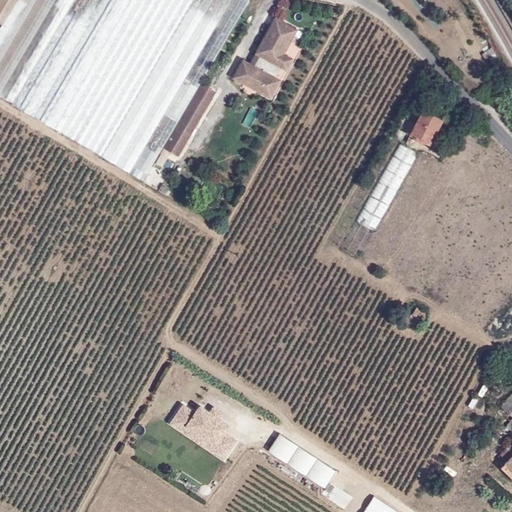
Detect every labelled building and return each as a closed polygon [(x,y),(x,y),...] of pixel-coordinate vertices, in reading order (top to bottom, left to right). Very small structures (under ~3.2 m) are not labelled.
[(0,0),(0,23),(2,25),(15,0),(0,0)] [(202,83),(250,0),(17,0),(3,25),(0,29),(0,95),(14,103),(13,104),(144,181),(164,148),(202,83)] [(285,54),(298,30),(276,18),(257,53),(262,56),(256,66),(251,63),(244,60),(234,78),(241,82),(245,75),(275,92),(281,80),(277,77),(282,67),(287,70),(293,59),(285,54)] [(257,53),(251,63),(256,66),(262,56),(257,53)] [(275,92),(245,75),(241,82),(271,98),(275,92)] [(179,157),(217,92),(202,83),(164,148),(179,157)] [(418,88),(425,92),(427,88),(421,84),(418,88)] [(253,125),(260,109),(253,106),(247,122),(253,125)] [(436,132),(443,120),(424,109),(410,134),(428,143),(434,131),(436,132)] [(375,230),(418,152),(399,142),(356,220),(375,230)] [(417,308),(412,315),(423,321),(427,314),(417,308)] [(511,418),(511,392),(499,406),(511,418)] [(235,440),(223,432),(228,424),(218,418),(209,412),(199,405),(195,412),(183,404),(170,423),(222,458),(235,440)] [(222,413),(213,407),(209,412),(218,418),(222,413)] [(325,487),(337,470),(280,432),(268,449),(325,487)] [(511,454),(501,467),(511,478),(511,454)] [(401,511),(373,495),(362,511),(401,511)]
